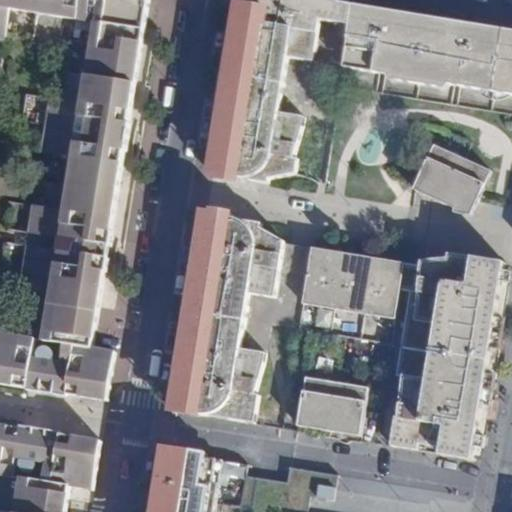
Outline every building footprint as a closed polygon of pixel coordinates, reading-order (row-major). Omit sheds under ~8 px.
[(0,0),(0,384),(29,389),(53,393),(110,402),(118,353),(94,349),(110,250),(136,93),(151,0),(0,0)] [(511,33),(341,5),(341,0),(332,0),(236,37),(220,136),(213,176),(241,181),(242,180),(271,184),(271,180),(298,174),(300,159),(297,158),(297,154),(305,128),(307,118),(281,114),(290,61),(315,64),(321,23),(351,27),(345,69),(388,76),(390,81),(394,84),(397,82),(440,89),(442,91),(443,92),(448,91),(450,87),(511,97),(511,33)] [(242,0),(236,37),(332,0),(242,0)] [(435,148),(417,190),(445,203),(465,161),(435,148)] [(493,173),(465,161),(445,203),(456,210),(455,214),(472,218),(478,202),(493,173)] [(207,214),(203,241),(199,261),(178,392),(175,412),(257,426),(258,416),(260,397),(257,396),(267,355),(243,351),(252,295),(276,300),(285,246),(286,242),(278,240),(272,235),(266,228),(264,224),(235,220),(235,218),(207,214)] [(404,264),(312,251),(303,305),(333,310),(364,315),(396,320),(404,264)] [(506,269),(507,266),(494,264),(476,261),(459,257),(450,257),(448,261),(422,264),(422,267),(419,294),(411,293),(398,376),(403,376),(399,420),(396,419),(394,438),(395,438),(393,448),(474,461),(475,455),(494,339),(502,295),(506,269)] [(308,378),(301,423),(300,427),(331,433),(339,383),(308,378)] [(362,438),(363,433),(371,389),(339,383),(331,433),(362,438)] [(61,435),(42,432),(23,429),(0,425),(0,511),(67,511),(68,509),(72,487),(95,491),(103,442),(61,435)] [(220,460),(168,452),(162,490),(158,511),(216,511),(218,505),(221,486),(216,485),(220,460)] [(252,465),(220,460),(216,485),(221,486),(218,505),(245,509),(250,479),(252,465)] [(309,511),(312,497),(335,501),(339,476),(311,471),(291,468),(289,483),(250,476),(250,479),(245,509),(263,511),(309,511)]
